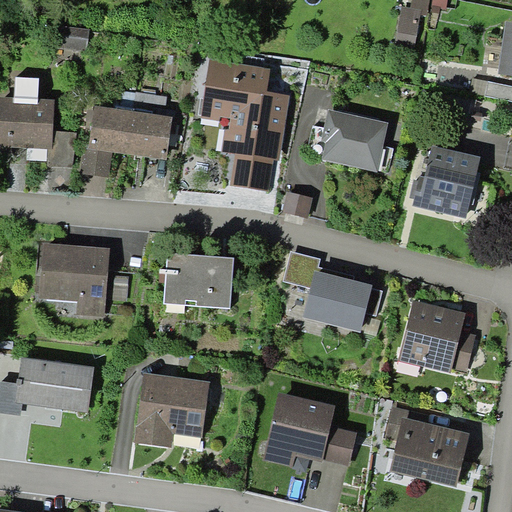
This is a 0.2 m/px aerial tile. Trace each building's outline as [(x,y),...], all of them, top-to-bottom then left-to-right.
[(429,0),(412,0),(411,7),(422,9),(421,14),(427,15),(429,0)] [(433,0),(432,7),(446,9),(447,0),(433,0)] [(421,14),(422,9),(411,7),(402,6),(395,46),(415,49),(421,14)] [(511,21),(506,21),(499,73),(511,75),(511,21)] [(271,68),(210,59),(201,118),(220,121),(221,116),(230,118),(229,129),(225,129),(221,152),(235,154),(230,186),(269,191),(274,160),(280,160),(290,94),(267,91),(271,68)] [(16,76),(15,97),(38,98),(39,78),(16,76)] [(486,96),(489,81),(473,78),(470,92),(486,96)] [(511,86),(489,81),(486,96),(511,101),(511,86)] [(134,108),(136,93),(120,90),(117,106),(134,108)] [(167,96),(137,91),(136,93),(134,108),(165,112),(167,96)] [(15,97),(0,95),(0,145),(28,147),(48,149),(52,149),(53,130),(55,99),(38,98),(15,97)] [(113,151),(128,153),(134,111),(95,105),(89,143),(89,148),(113,151)] [(384,146),(389,122),(328,109),(321,141),(326,142),(322,160),(378,172),(379,170),(384,146)] [(172,116),(134,111),(128,153),(166,159),(172,116)] [(76,132),(53,130),(52,149),(48,149),(47,161),(47,165),(74,167),(76,132)] [(109,177),(113,151),(89,148),(89,143),(85,143),(81,173),(109,177)] [(481,156),(432,145),(425,176),(420,175),(419,181),(414,199),(413,206),(466,218),(481,156)] [(394,148),(384,146),(379,170),(388,172),(394,148)] [(27,160),(47,161),(48,149),(28,147),(27,160)] [(414,199),(419,181),(414,180),(410,198),(414,199)] [(312,197),(287,191),(282,211),(307,218),(312,197)] [(111,248),(43,242),(39,297),(78,301),(77,315),(105,317),(111,248)] [(319,267),(321,258),(291,251),(283,282),(310,288),(315,270),(318,270),(319,267)] [(234,257),(168,252),(164,304),(230,308),(234,257)] [(354,276),(319,267),(318,270),(354,280),(354,276)] [(318,270),(315,270),(310,288),(303,317),(361,331),(365,313),(372,288),(372,284),(354,280),(318,270)] [(383,291),(372,288),(365,313),(377,316),(383,291)] [(466,313),(413,300),(398,360),(450,373),(452,368),(467,372),(476,335),(461,331),(466,313)] [(381,321),(369,317),(364,332),(376,336),(381,321)] [(94,367),(22,357),(19,378),(17,378),(16,383),(0,380),(0,412),(21,416),(22,404),(88,413),(94,367)] [(211,381),(144,372),(134,442),(173,448),(175,434),(202,438),(211,381)] [(335,405),(279,392),(263,460),(293,467),(296,456),(322,462),(323,460),(330,426),(335,405)] [(428,422),(429,415),(392,406),(385,437),(397,440),(403,416),(428,422)] [(428,422),(403,416),(397,440),(390,471),(456,487),(470,433),(428,422)] [(356,432),(330,426),(323,460),(349,466),(356,432)]
